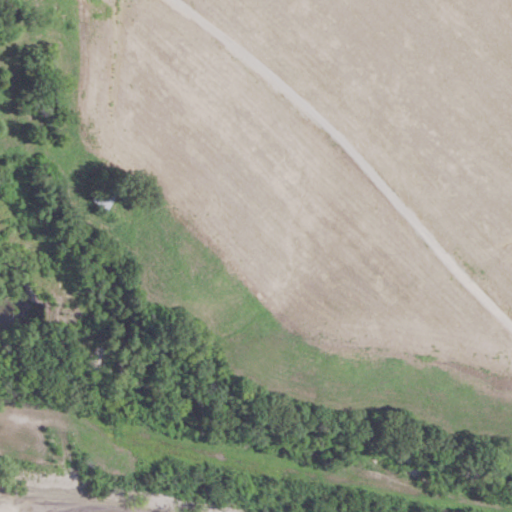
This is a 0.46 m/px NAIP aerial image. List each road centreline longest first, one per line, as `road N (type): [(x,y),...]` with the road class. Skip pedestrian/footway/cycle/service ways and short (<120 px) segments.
road 1 (residential): [(0,436),(59,429),(140,436),(312,477),(511,504)]
road 2 (residential): [(511,330),(334,134),(169,0)]
